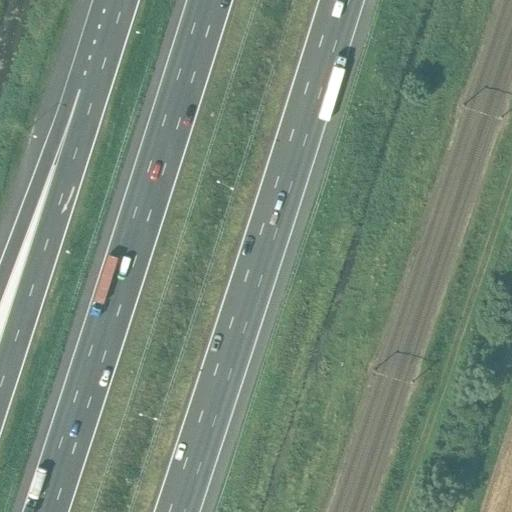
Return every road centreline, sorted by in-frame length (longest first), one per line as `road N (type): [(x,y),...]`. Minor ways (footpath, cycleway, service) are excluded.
road 1 (motorway): [(176,511),(341,0)]
road 2 (motorway): [(208,0),(43,511)]
road 3 (track): [(397,511),(511,172)]
road 4 (motorway): [(83,100),(0,364)]
road 5 (motorway): [(83,100),(0,292)]
